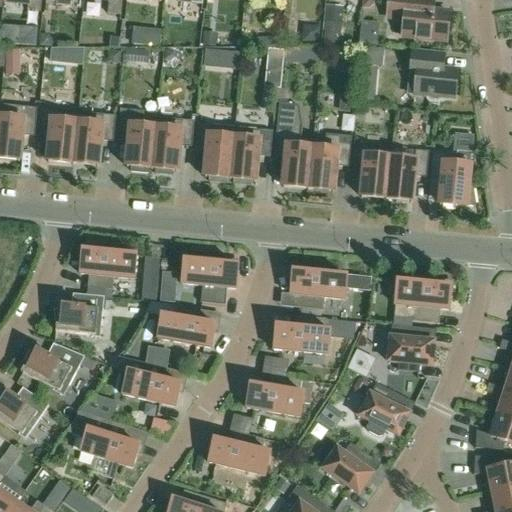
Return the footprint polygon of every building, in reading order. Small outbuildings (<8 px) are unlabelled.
[(3,0),(3,1),(28,4),(27,10),(40,12),(41,0),(3,0)] [(108,0),(107,14),(121,16),(122,0),(108,0)] [(433,12),(433,0),(389,0),(387,19),(404,20),(402,38),(446,43),(449,14),(433,12)] [(339,49),(342,25),(325,23),(323,47),(339,49)] [(269,39),(269,49),(279,49),(279,39),(269,39)] [(361,66),(383,68),(385,49),(363,47),(361,66)] [(78,64),(93,63),(92,51),(77,52),(78,64)] [(124,63),(134,64),(135,52),(125,51),(124,63)] [(29,52),(14,52),(14,79),(29,79),(29,52)] [(441,101),(441,98),(454,99),(457,72),(440,70),(442,56),(412,53),(408,94),(427,97),(427,100),(429,103),(438,104),(441,101)] [(229,57),(227,73),(239,74),(240,58),(229,57)] [(308,191),(313,139),(301,137),(302,126),(298,107),(279,105),(273,161),(286,162),(283,189),(284,189),(284,188),(308,190),(308,191)] [(0,108),(0,159),(18,162),(18,163),(19,163),(22,136),(34,137),(37,109),(11,107),(9,120),(0,119),(0,110),(0,108)] [(73,166),(78,114),(41,110),(38,135),(51,136),(48,163),(49,163),(49,162),(73,164),(72,166),(73,166)] [(151,171),(157,119),(156,119),(155,130),(143,128),(144,113),(120,110),(117,140),(129,142),(127,169),(128,169),(128,167),(131,168),(131,173),(148,174),(148,170),(151,170),(151,171)] [(74,165),(97,167),(97,168),(98,168),(101,141),(113,142),(116,117),(78,114),(73,166),(74,166),(74,165)] [(195,123),(157,119),(151,171),(152,171),(153,170),(156,170),(155,175),(172,177),(172,172),(176,172),(176,174),(177,174),(180,147),(192,148),(195,123)] [(195,151),(207,152),(205,179),(206,179),(206,178),(209,178),(209,182),(226,183),(226,180),(229,180),(229,181),(230,181),(235,130),(197,126),(195,151)] [(235,130),(230,181),(231,181),(231,180),(234,180),(233,184),(250,186),(251,182),(254,182),(254,184),(255,184),(257,157),(270,158),(272,133),(235,130)] [(325,140),(313,139),(308,191),(309,191),(309,190),(332,192),(332,194),(333,194),(336,167),(348,167),(351,138),(326,135),(325,140)] [(386,201),(391,149),(354,145),(352,170),(364,172),(361,199),(363,199),(363,198),(386,200),(386,201)] [(410,204),(411,204),(414,177),(427,178),(429,153),(415,151),(414,162),(391,160),(393,149),(391,149),(386,201),(387,201),(387,200),(410,202),(410,204)] [(446,155),(433,153),(430,178),(443,180),(440,207),(441,207),(441,206),(465,208),(464,209),(466,209),(466,205),(473,206),(471,190),(468,190),(470,167),(469,166),(469,168),(445,165),(446,155)] [(95,247),(81,246),(80,258),(82,258),(80,276),(89,277),(88,289),(105,291),(113,291),(114,279),(134,281),(137,257),(94,253),(95,247)] [(227,290),(236,291),(237,273),(239,273),(240,262),(227,260),(226,266),(184,262),(182,286),(202,288),(200,304),(225,306),(227,290)] [(299,297),(298,310),(323,312),(324,300),(345,302),(347,278),(305,274),(305,268),(292,267),(290,278),(292,279),(290,296),(299,297)] [(440,311),(449,312),(451,294),(453,294),(454,283),(440,281),(440,287),(397,283),(393,320),(412,322),(412,323),(439,326),(440,311)] [(88,289),(87,297),(104,299),(105,291),(88,289)] [(101,327),(103,305),(104,305),(104,299),(87,297),(73,295),(73,296),(77,297),(76,308),(58,307),(58,311),(54,311),(55,330),(56,333),(55,333),(96,337),(96,336),(96,328),(101,327)] [(211,350),(214,335),(215,327),(200,324),(202,312),(177,307),(175,319),(161,317),(157,341),(211,350)] [(325,333),(327,320),(296,317),(294,330),(276,328),(274,351),(328,357),(330,333),(325,333)] [(424,343),(425,330),(392,327),(388,364),(399,365),(398,372),(419,374),(419,367),(432,368),(434,344),(424,343)] [(508,353),(511,344),(502,342),(499,350),(508,353)] [(69,387),(76,374),(85,358),(54,345),(53,346),(56,348),(51,359),(33,350),(31,353),(28,352),(22,370),(21,373),(60,394),(60,393),(64,386),(69,387)] [(168,370),(118,358),(111,368),(117,372),(127,375),(122,396),(175,409),(181,386),(165,382),(168,370)] [(246,410),(300,419),(302,405),(310,406),(314,384),(271,376),(268,390),(250,386),(246,410)] [(355,416),(370,423),(367,430),(369,433),(378,438),(382,437),(385,431),(398,438),(409,416),(400,411),(406,400),(376,385),(371,396),(366,394),(355,416)] [(494,396),(497,388),(488,385),(485,394),(494,396)] [(497,388),(494,396),(503,399),(498,417),(511,421),(511,397),(505,395),(506,391),(497,388)] [(32,430),(45,412),(49,407),(23,389),(22,390),(26,392),(19,402),(4,392),(2,395),(0,394),(0,421),(22,437),(23,436),(23,435),(27,429),(32,430)] [(129,429),(80,413),(66,432),(72,436),(85,440),(80,454),(132,470),(140,448),(124,443),(129,429)] [(511,421),(498,417),(491,437),(476,432),(475,450),(503,452),(504,443),(511,446),(511,421)] [(262,453),(265,441),(235,434),(232,446),(214,441),(208,464),(265,478),(271,455),(262,453)] [(373,476),(368,473),(365,470),(372,460),(350,445),(343,455),(337,451),(323,471),(359,496),(373,476)] [(488,473),(492,494),(511,490),(511,466),(502,468),(503,460),(475,458),(474,477),(488,473)] [(13,485),(0,476),(0,511),(11,511),(17,504),(5,495),(13,485)] [(284,496),(291,486),(280,479),(273,488),(284,496)] [(113,498),(99,488),(92,498),(106,508),(113,498)] [(331,511),(297,488),(289,499),(299,506),(294,511),(331,511)] [(511,511),(511,490),(492,494),(495,511),(511,511)] [(225,511),(227,506),(200,497),(196,509),(173,501),(169,511),(225,511)] [(50,511),(37,502),(30,511),(28,511),(17,504),(11,511),(50,511)]
